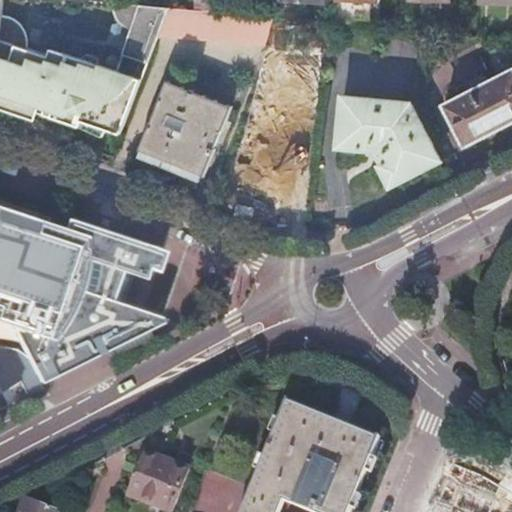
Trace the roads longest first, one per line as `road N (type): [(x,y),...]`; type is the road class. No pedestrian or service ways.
road 1 (tertiary): [(300,308),(0,463)]
road 2 (residential): [(304,275),(0,166)]
road 3 (tertiary): [(511,194),(354,275)]
road 4 (residential): [(397,511),(446,394)]
road 5 (tertiary): [(446,394),(355,313)]
